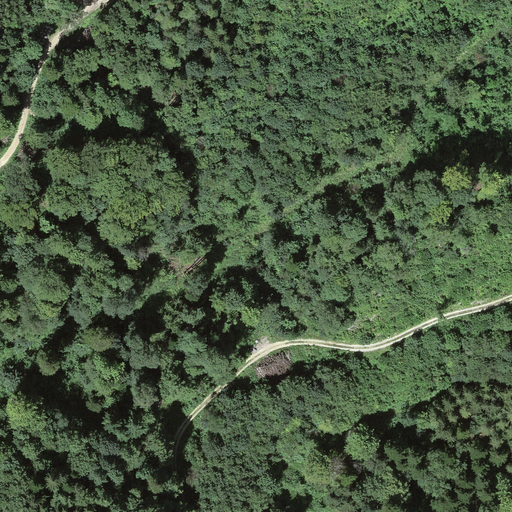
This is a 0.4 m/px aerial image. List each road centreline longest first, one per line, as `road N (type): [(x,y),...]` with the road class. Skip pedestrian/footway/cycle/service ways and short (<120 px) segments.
road 1 (track): [(185,511),(173,468),(180,428),(265,345),(374,345),(511,296)]
road 2 (track): [(88,0),(48,44),(0,165)]
